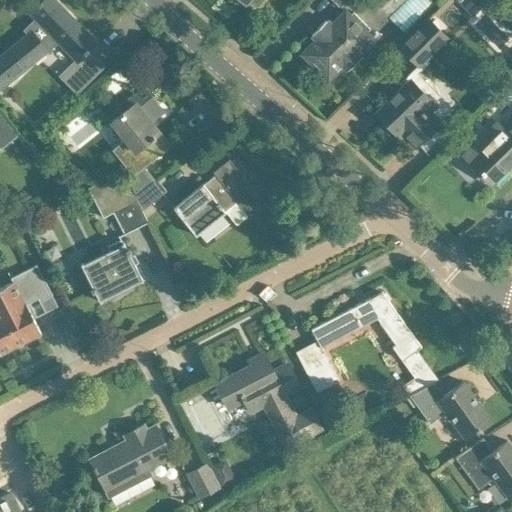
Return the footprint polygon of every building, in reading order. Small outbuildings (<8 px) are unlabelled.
[(75,61),(63,73),(60,76),(77,93),(103,68),(86,51),(95,43),(53,0),(44,0),(41,2),(40,1),(36,4),(38,6),(31,13),(38,20),(26,33),(28,35),(0,57),(0,87),(0,88),(57,41),(75,59),(74,60),(75,61)] [(455,0),(471,16),(486,0),(455,0)] [(325,20),(316,29),(313,31),(311,34),(317,39),(302,54),(327,79),(342,65),(347,70),(361,56),(356,50),(370,36),(366,32),(370,29),(353,12),(349,15),(345,11),(331,25),(325,20)] [(428,19),(400,47),(418,65),(446,37),(428,19)] [(417,73),(376,113),(402,139),(405,136),(415,147),(418,144),(428,134),(435,141),(444,133),(437,126),(440,122),(430,111),(442,98),(417,73)] [(130,106),(111,121),(127,141),(117,150),(134,171),(135,173),(143,166),(170,145),(151,121),(163,112),(144,88),(126,102),(130,106)] [(0,148),(17,135),(0,113),(0,148)] [(491,183),(511,161),(511,117),(501,128),(497,123),(464,155),(491,183)] [(266,206),(229,159),(212,172),(214,175),(173,207),(195,235),(225,211),(236,202),(250,219),(266,206)] [(134,171),(112,188),(134,195),(154,179),(143,166),(135,173),(134,171)] [(154,179),(134,195),(141,210),(141,211),(166,191),(156,178),(154,180),(154,179)] [(97,183),(87,188),(102,218),(112,213),(123,235),(147,222),(141,211),(141,210),(134,195),(112,188),(97,183)] [(132,252),(129,247),(126,248),(123,242),(122,243),(120,239),(107,246),(108,249),(80,263),(92,287),(90,288),(92,292),(94,291),(99,302),(101,301),(101,300),(140,280),(141,281),(142,280),(129,254),(132,252)] [(0,288),(0,353),(41,333),(26,304),(38,298),(39,302),(52,295),(39,270),(14,283),(13,282),(0,288)] [(402,360),(421,346),(382,292),(310,328),(317,340),(295,351),(316,392),(339,380),(321,347),(376,318),(395,344),(392,346),(402,360)] [(272,372),(262,353),(248,360),(251,365),(216,384),(228,407),(242,400),(248,412),(266,403),(280,430),(277,432),(285,447),(321,429),(311,409),(296,417),(284,394),(299,386),(287,364),(272,372)] [(464,438),(491,419),(463,381),(443,395),(433,382),(409,395),(429,423),(445,412),(464,438)] [(126,439),(89,458),(94,467),(91,468),(93,472),(96,471),(106,491),(110,498),(153,476),(149,469),(171,457),(155,424),(146,429),(144,424),(124,435),(126,439)] [(508,498),(511,494),(511,447),(507,440),(492,451),(483,438),(454,457),(478,489),(493,478),(508,498)] [(226,458),(210,466),(221,488),(237,480),(226,458)] [(208,462),(185,474),(197,500),(221,488),(210,466),(208,462)] [(0,511),(53,511),(51,511),(20,511),(11,493),(0,498),(0,511)]
